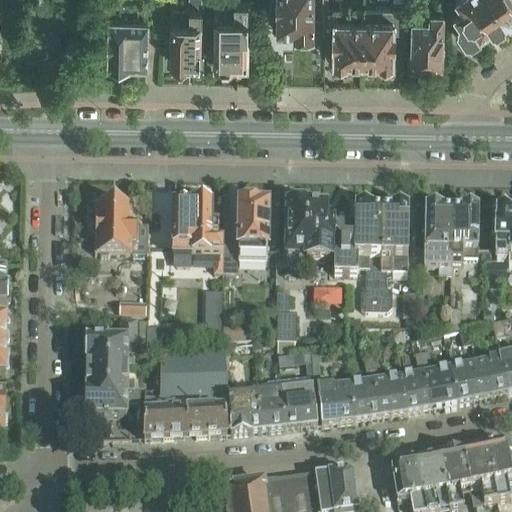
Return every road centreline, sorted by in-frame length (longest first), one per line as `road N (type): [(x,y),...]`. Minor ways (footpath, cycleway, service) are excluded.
road 1 (unclassified): [(47,133),(458,141)]
road 2 (residential): [(47,479),(47,133)]
road 3 (residential): [(192,467),(371,450)]
road 4 (residential): [(47,479),(192,467)]
road 5 (residential): [(371,450),(511,417)]
